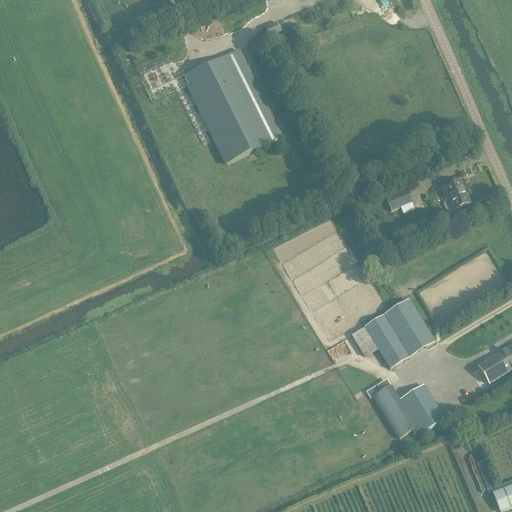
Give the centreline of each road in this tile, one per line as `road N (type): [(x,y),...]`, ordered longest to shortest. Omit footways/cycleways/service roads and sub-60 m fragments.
road 1 (track): [(15,511),(343,362),(389,377),(511,302)]
road 2 (unclassified): [(511,201),(424,0)]
